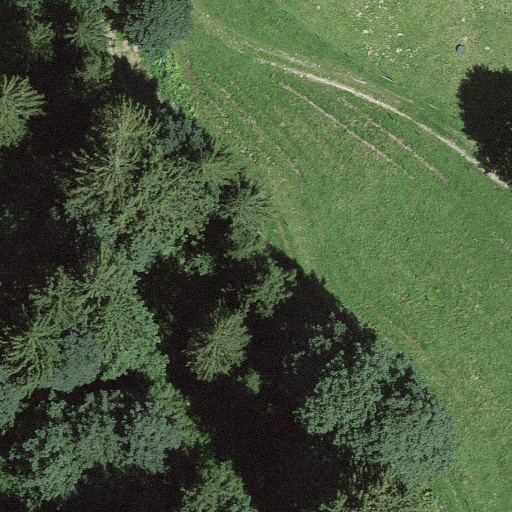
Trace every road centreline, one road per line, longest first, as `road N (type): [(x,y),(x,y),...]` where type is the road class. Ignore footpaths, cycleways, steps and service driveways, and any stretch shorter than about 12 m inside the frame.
road 1 (track): [(457,511),(419,437),(362,363),(309,312),(266,207),(143,90),(123,0)]
road 2 (track): [(190,0),(238,41),(381,98),(511,178)]
